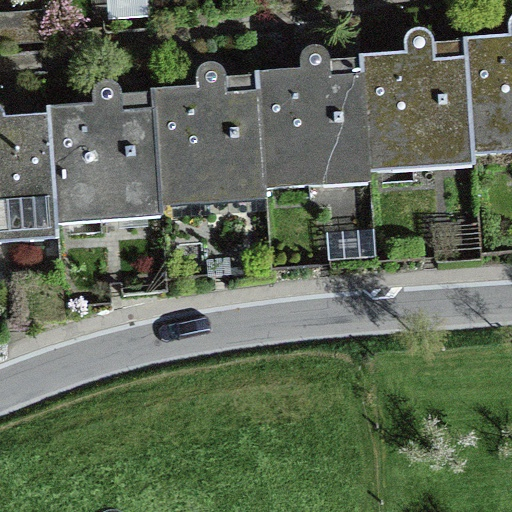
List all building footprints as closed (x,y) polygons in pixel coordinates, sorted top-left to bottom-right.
[(466,61),(473,154),(511,152),(511,19),(510,23),(508,28),(509,37),(465,40),(466,61)] [(362,80),(369,173),(430,168),(429,157),(473,154),(466,61),(434,64),(433,41),(430,36),(427,33),(422,31),(417,30),(412,32),(408,34),(405,38),(404,43),(404,56),(361,58),(362,80)] [(258,97),(265,190),(326,187),(325,176),(369,173),(362,80),(330,82),(329,60),(327,56),(323,52),(319,50),(314,50),(308,51),(304,54),(302,58),(300,62),(301,73),(257,76),(258,97)] [(154,114),(160,208),(223,204),(222,193),(265,190),(258,97),(226,99),(225,77),(223,73),(219,69),(214,67),(210,67),(204,68),(200,71),(198,75),(196,79),(197,90),(153,93),(154,114)] [(49,124),(56,226),(118,222),(117,211),(160,208),(154,114),(122,116),(121,94),(119,90),(115,86),(111,84),(106,84),(100,85),(96,88),(94,92),(92,96),(93,107),(48,110),(49,124)] [(56,226),(49,124),(5,127),(5,119),(4,115),(2,112),(0,110),(0,245),(58,241),(56,226)]
